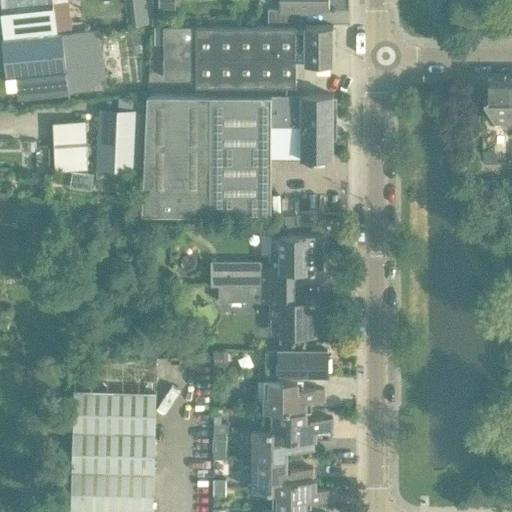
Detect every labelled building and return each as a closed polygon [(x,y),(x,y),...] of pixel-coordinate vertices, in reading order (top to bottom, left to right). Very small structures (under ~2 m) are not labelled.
[(7,39),(72,31),(68,0),(66,0),(53,1),(2,7),(5,38),(6,38),(7,39)] [(145,0),(129,0),(132,25),(148,23),(145,0)] [(174,0),(158,0),(159,9),(175,9),(174,0)] [(281,0),(281,9),(268,9),(268,25),(296,25),(300,25),(300,10),(328,10),(328,0),(281,0)] [(296,27),(296,25),(268,25),(164,25),(164,76),(195,76),(195,85),(295,85),(295,59),(304,60),(304,61),(333,61),(333,25),(305,26),(305,27),(296,27)] [(72,31),(7,39),(7,41),(1,42),(8,99),(86,90),(106,78),(100,30),(72,34),(72,31)] [(489,96),(484,98),(494,124),(510,123),(510,80),(489,80),(489,87),(489,96)] [(333,94),(305,94),(150,94),(145,213),(211,213),(269,213),(270,156),(301,156),(333,156),(333,94)] [(100,109),(98,169),(144,171),(147,111),(100,109)] [(54,122),(55,170),(87,169),(86,120),(54,122)] [(497,149),(482,149),(483,163),(497,163),(497,149)] [(210,259),(210,284),(219,284),(219,285),(293,283),(293,268),(310,268),(315,270),(315,268),(321,268),(321,242),(321,234),(279,234),(269,234),(269,267),(261,267),(261,260),(210,259)] [(293,283),(219,285),(219,301),(270,301),(270,333),(280,333),(280,334),(322,334),(321,300),(315,300),(315,298),(310,298),(310,300),(293,300),(293,283)] [(143,336),(142,356),(155,356),(155,336),(143,336)] [(228,349),(213,349),(213,374),(228,374),(228,349)] [(266,374),(279,374),(328,374),(328,350),(266,350),(266,374)] [(271,409),(311,409),(311,400),(324,400),(324,388),(298,388),(298,380),(263,380),(263,409),(271,409)] [(72,507),(72,511),(153,511),(156,392),(77,391),(72,507)] [(214,399),(214,408),(226,408),(226,399),(214,399)] [(271,409),(271,428),(271,438),(316,438),(316,430),(333,430),(333,417),(306,416),(306,410),(311,410),(311,409),(271,409)] [(214,430),(226,430),(226,422),(214,423),(214,430)] [(316,440),(316,438),(271,438),(271,428),(252,428),(253,458),(286,458),(286,450),(313,451),(313,440),(316,440)] [(226,430),(214,430),(214,438),(226,438),(226,430)] [(214,438),(213,438),(213,458),(226,458),(226,438),(214,438)] [(286,468),(286,458),(253,458),(253,489),(271,489),(271,478),(316,478),(313,477),(313,468),(286,468)] [(214,478),(214,486),(226,486),(226,478),(214,478)] [(271,489),(271,507),(306,507),(306,501),(333,501),(333,489),(316,489),(316,478),(271,478),(271,489)] [(226,495),(226,486),(214,486),(214,495),(226,495)]
